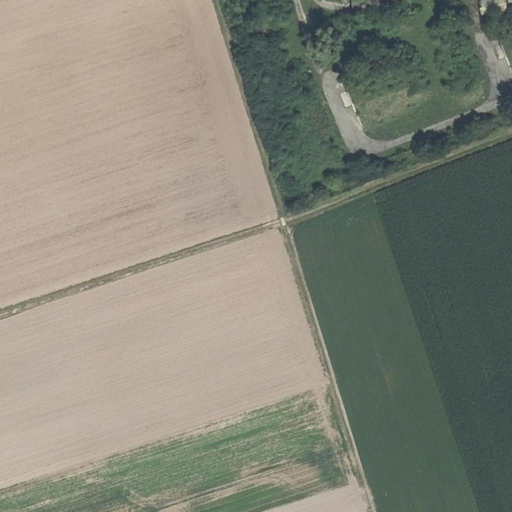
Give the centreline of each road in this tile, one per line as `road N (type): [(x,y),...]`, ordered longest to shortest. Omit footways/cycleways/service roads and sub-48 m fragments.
road 1 (track): [(0,315),(511,137)]
road 2 (track): [(297,0),(350,141),(371,151),(511,97)]
road 3 (track): [(277,225),(370,511)]
